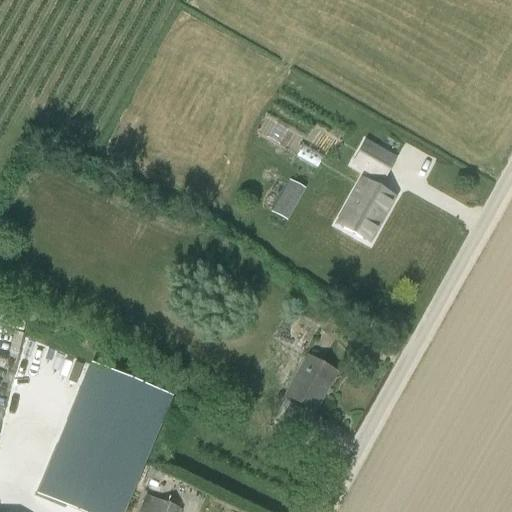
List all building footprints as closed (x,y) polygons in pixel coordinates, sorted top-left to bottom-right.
[(394,160),(364,143),(352,164),(382,181),(394,160)] [(298,158),(320,166),(325,155),(303,146),(298,158)] [(273,213),(292,221),(308,187),(289,178),(273,213)] [(337,226),(368,243),(393,198),(362,181),(337,226)] [(305,358),(284,395),(313,411),(335,374),(305,358)] [(75,511),(122,511),(171,399),(90,365),(36,494),(37,495),(37,496),(75,511)] [(148,497),(141,511),(177,511),(179,509),(148,497)]
